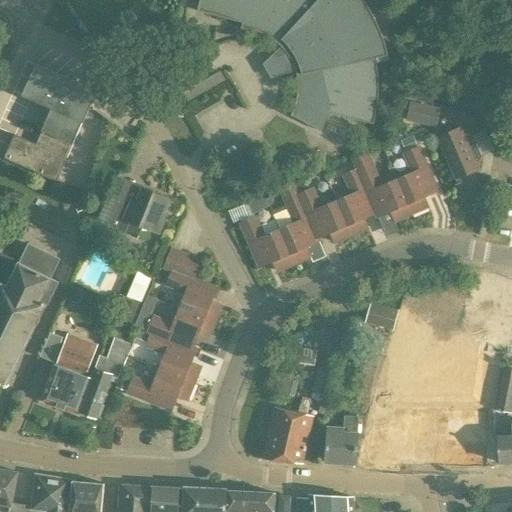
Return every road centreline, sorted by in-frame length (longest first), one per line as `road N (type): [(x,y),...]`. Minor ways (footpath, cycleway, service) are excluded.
road 1 (residential): [(262,316),(137,94),(104,64),(28,31),(18,5),(5,0)]
road 2 (residential): [(262,316),(411,247),(511,259)]
road 3 (residential): [(213,456),(175,469),(0,448)]
road 4 (residential): [(424,484),(255,475),(213,456)]
road 5 (residential): [(213,456),(223,401),(262,316)]
